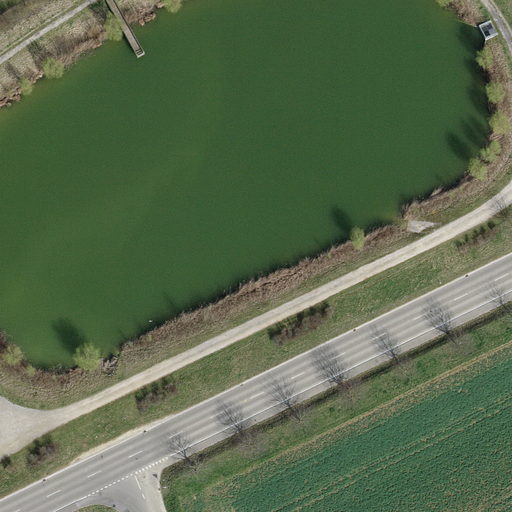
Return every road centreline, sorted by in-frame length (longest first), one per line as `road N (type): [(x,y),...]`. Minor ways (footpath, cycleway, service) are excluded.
road 1 (track): [(511,183),(471,221),(0,444)]
road 2 (tertiary): [(511,275),(130,458)]
road 3 (tertiary): [(130,458),(19,511)]
